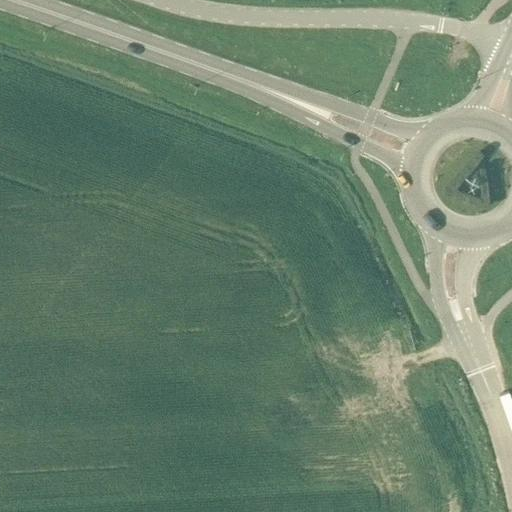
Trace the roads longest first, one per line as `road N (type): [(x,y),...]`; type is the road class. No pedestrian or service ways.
road 1 (unclassified): [(154,0),(230,17),(410,23),(507,44)]
road 2 (primary): [(276,97),(13,0)]
road 3 (primary): [(437,131),(405,131),(276,97)]
road 4 (primary): [(276,97),(391,160),(412,181)]
road 5 (unclassified): [(434,227),(439,298),(479,370)]
road 6 (unclassified): [(479,370),(464,297),(474,239)]
